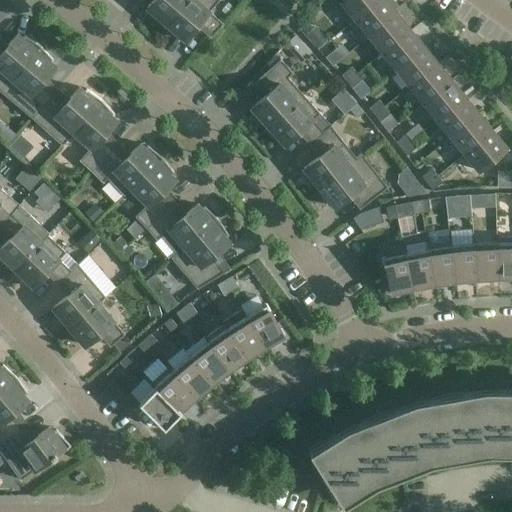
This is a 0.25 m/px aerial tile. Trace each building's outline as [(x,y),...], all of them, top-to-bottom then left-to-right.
[(165,25),(186,0),(153,0),(146,9),(165,25)] [(219,0),(186,0),(165,25),(184,41),(199,23),(213,35),(223,24),(209,12),(219,0)] [(355,20),(379,0),(343,0),(341,2),(355,20)] [(385,0),(379,0),(355,20),(369,36),(396,14),(385,0)] [(229,17),(235,11),(227,5),(222,11),(229,17)] [(396,14),(369,36),(382,53),(410,31),(396,14)] [(329,41),(316,25),(305,34),(318,50),(329,41)] [(410,31),(382,53),(396,70),(424,47),(410,31)] [(285,57),(300,52),(293,34),(279,39),(285,57)] [(0,50),(0,91),(1,92),(40,46),(24,36),(22,39),(17,35),(2,52),(0,50)] [(40,46),(1,92),(31,118),(52,95),(40,84),(55,67),(50,63),(53,60),(40,46)] [(424,47),(396,70),(410,87),(437,64),(424,47)] [(334,50),(325,58),(332,67),(342,59),(334,50)] [(305,53),(296,68),(311,77),(320,62),(305,53)] [(268,127),(303,95),(287,78),(292,73),(280,60),(257,81),(268,93),(251,108),(268,127)] [(437,64),(410,87),(423,103),(451,81),(437,64)] [(347,82),(357,74),(351,67),(341,75),(347,82)] [(357,74),(347,82),(352,89),(362,81),(357,74)] [(451,81),(423,103),(437,120),(464,98),(451,81)] [(52,95),(31,118),(61,145),(102,100),(86,89),(84,92),(79,88),(64,105),(52,95)] [(301,130),(312,142),(331,126),(303,95),(268,127),(284,145),(301,130)] [(464,98),(437,120),(450,137),(478,114),(464,98)] [(102,100),(61,145),(62,146),(73,133),(90,148),(79,161),(91,171),(112,149),(101,138),(116,121),(112,117),(114,114),(102,100)] [(374,115),(384,107),(379,100),(369,108),(374,115)] [(357,104),(350,110),(356,118),(363,111),(357,104)] [(384,107),(374,115),(380,122),(390,114),(384,107)] [(478,114),(450,137),(464,153),(492,131),(478,114)] [(331,126),(312,142),(322,154),(303,169),(319,188),(362,155),(361,154),(356,158),(331,126)] [(492,131),(464,153),(478,171),(506,149),(492,131)] [(401,149),(411,141),(406,134),(396,142),(401,149)] [(411,141),(401,149),(406,156),(416,148),(411,141)] [(112,149),(91,171),(102,183),(107,178),(123,195),(162,158),(147,146),(145,149),(140,144),(124,160),(112,149)] [(362,155),(319,188),(334,208),(352,194),(362,207),(387,187),(362,155)] [(162,158),(123,195),(124,196),(131,189),(147,205),(135,217),(146,228),(169,207),(158,196),(175,180),(171,175),(173,173),(162,158)] [(427,183),(437,175),(432,169),(422,177),(427,183)] [(437,175),(427,183),(433,190),(442,182),(437,175)] [(39,197),(49,188),(43,183),(33,192),(39,197)] [(0,224),(1,225),(11,214),(19,205),(0,188),(0,224)] [(471,207),(470,194),(461,195),(462,208),(471,207)] [(470,194),(471,207),(479,207),(478,194),(470,194)] [(420,201),(422,213),(430,212),(428,199),(420,201)] [(422,213),(420,201),(411,202),(413,215),(422,213)] [(95,204),(84,214),(93,224),(105,215),(95,204)] [(169,207),(146,228),(156,241),(169,230),(183,247),(171,258),(172,259),(218,220),(204,207),(201,209),(197,205),(180,219),(169,207)] [(395,205),(386,207),(388,220),(397,218),(395,205)] [(352,217),(360,229),(382,222),(378,207),(360,213),(352,217)] [(0,255),(14,270),(48,236),(47,235),(40,242),(11,214),(1,225),(12,236),(0,248),(0,255)] [(218,220),(172,259),(197,289),(224,273),(224,272),(212,257),(229,243),(225,238),(228,235),(218,220)] [(139,227),(128,234),(138,249),(148,243),(139,227)] [(59,281),(78,264),(77,264),(70,270),(59,260),(65,253),(48,236),(14,270),(32,287),(48,270),(59,281)] [(497,242),(498,278),(511,277),(511,237),(496,237),(496,242),(497,242)] [(428,249),(433,284),(455,281),(450,246),(451,246),(450,241),(427,244),(428,249)] [(473,243),(476,279),(498,278),(497,242),(496,242),(473,243)] [(450,246),(455,281),(476,279),(473,243),(451,246),(450,246)] [(405,253),(412,288),(433,284),(428,249),(405,253)] [(412,288),(405,253),(382,259),(390,293),(412,288)] [(68,327),(105,297),(78,264),(59,281),(70,294),(52,308),(68,327)] [(224,281),(231,292),(238,287),(232,276),(224,281)] [(231,292),(224,281),(217,285),(223,296),(231,292)] [(105,297),(68,327),(84,346),(102,332),(113,344),(124,335),(98,304),(105,297)] [(161,315),(157,303),(148,305),(152,318),(161,315)] [(183,308),(190,318),(197,313),(189,303),(183,308)] [(246,316),(264,347),(283,336),(266,305),(246,316)] [(190,318),(183,308),(176,313),(183,323),(190,318)] [(264,347),(246,316),(226,329),(223,325),(246,358),(264,347)] [(246,358),(223,325),(204,338),(228,371),(246,358)] [(144,340),(152,350),(159,344),(150,334),(144,340)] [(228,371),(204,338),(207,342),(189,356),(211,384),(228,371)] [(152,350),(144,340),(138,346),(146,355),(152,350)] [(211,384),(189,356),(171,371),(194,398),(211,384)] [(134,366),(125,357),(119,363),(128,372),(134,366)] [(0,391),(16,378),(2,365),(0,366),(0,391)] [(194,398),(171,371),(168,367),(151,383),(155,388),(179,413),(180,413),(179,412),(194,398)] [(16,378),(0,391),(0,443),(20,427),(10,415),(28,401),(24,396),(27,393),(16,378)] [(179,413),(155,388),(138,404),(164,429),(179,413)] [(511,388),(448,394),(379,413),(308,449),(336,506),(402,473),(459,457),(511,452),(511,388)] [(20,427),(0,443),(0,452),(20,480),(50,458),(52,460),(53,459),(54,460),(70,446),(56,430),(53,432),(49,427),(31,441),(20,427)]
